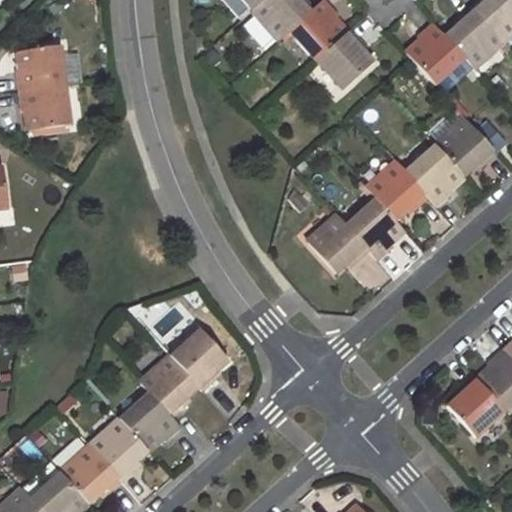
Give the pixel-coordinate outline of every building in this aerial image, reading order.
[(242,0),(251,10),(262,0),(242,0)] [(262,0),(251,10),(279,40),(288,31),(314,9),(306,0),(262,0)] [(511,0),(476,0),(469,7),(501,43),(511,33),(511,0)] [(314,9),(288,31),(315,61),(346,33),(333,19),(337,15),(323,1),(314,9)] [(457,23),(443,36),(463,59),(472,69),(501,43),(469,7),(455,20),(457,23)] [(421,42),(405,54),(412,61),(434,86),(463,59),(443,36),(432,24),(416,37),(421,42)] [(373,63),(359,47),(363,45),(350,29),(346,33),(315,61),(342,90),(373,63)] [(20,72),(15,73),(17,93),(64,87),(59,47),(17,53),(20,72)] [(463,59),(434,86),(442,95),(472,69),(463,59)] [(64,87),(17,93),(19,113),(25,112),(28,132),(69,126),(64,87)] [(455,109),(427,133),(436,143),(464,119),(455,109)] [(436,143),(434,146),(462,178),(476,165),(480,168),(495,153),(464,119),(436,143)] [(434,146),(405,171),(427,197),(436,207),(450,194),(447,191),(462,178),(434,146)] [(396,162),(366,188),(375,199),(394,220),(408,208),(411,211),(427,197),(405,171),(396,162)] [(375,199),(345,226),(368,252),(376,261),(391,248),(388,244),(403,230),(394,220),(375,199)] [(336,216),(307,242),(336,274),(349,262),(353,266),(368,252),(345,226),(336,216)] [(199,330),(169,358),(196,389),(200,394),(215,380),(211,375),(227,361),(199,330)] [(511,341),(502,351),(511,362),(511,341)] [(511,362),(502,351),(485,364),(488,368),(475,381),(503,412),(511,404),(511,362)] [(169,358),(140,384),(149,395),(171,419),(185,406),(182,402),(196,389),(169,358)] [(460,395),(445,407),(474,438),(503,412),(475,381),(471,377),(456,390),(460,395)] [(149,395),(119,422),(148,454),(161,441),(164,444),(180,430),(171,419),(149,395)] [(119,422),(89,448),(120,484),(135,471),(133,467),(148,454),(119,422)] [(89,448),(60,475),(88,506),(102,494),(105,498),(120,484),(89,448)] [(60,475),(29,502),(38,511),(82,511),(88,506),(60,475)] [(21,492),(0,511),(38,511),(29,502),(21,492)]
